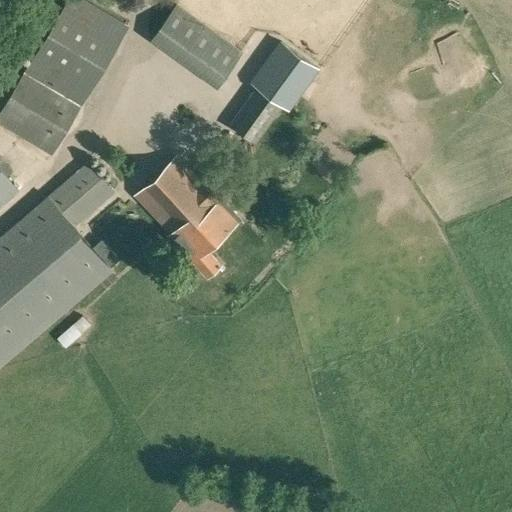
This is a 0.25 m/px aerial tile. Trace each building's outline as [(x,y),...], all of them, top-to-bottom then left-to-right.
[(128,23),(89,0),(67,0),(60,13),(47,6),(20,51),(32,58),(25,71),(0,111),(0,123),(51,154),(128,23)] [(218,83),(242,50),(176,3),(153,36),(218,83)] [(258,83),(229,123),(256,143),(285,102),(288,105),(318,65),(281,38),(252,79),(258,83)] [(169,234),(193,260),(192,261),(207,277),(223,264),(207,247),(241,216),(224,198),(230,192),(208,170),(198,179),(177,155),(136,193),(171,231),(169,234)] [(0,366),(112,269),(87,240),(74,226),(116,190),(88,158),(0,233),(0,366)] [(0,205),(19,189),(0,166),(0,205)] [(82,315),(75,321),(57,337),(59,339),(65,346),(90,324),(82,315)]
